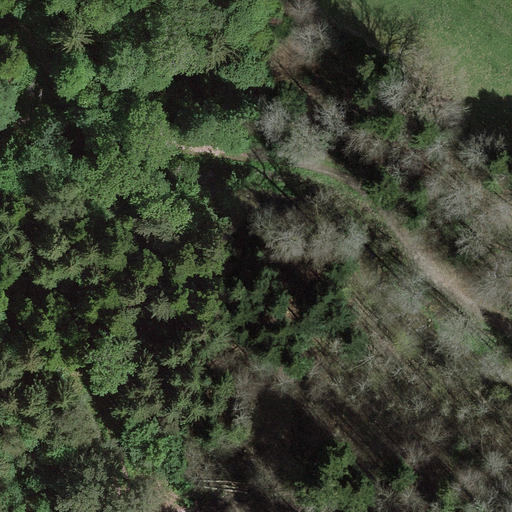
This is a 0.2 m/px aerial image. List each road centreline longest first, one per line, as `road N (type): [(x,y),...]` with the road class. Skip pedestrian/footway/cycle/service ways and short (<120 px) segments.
road 1 (track): [(0,16),(34,40),(58,91),(108,137),(344,176),(395,221),(446,285),(511,329)]
road 2 (track): [(128,511),(100,423),(80,315),(0,240)]
